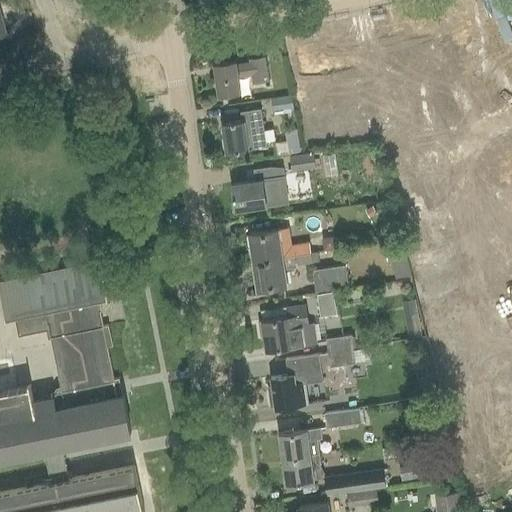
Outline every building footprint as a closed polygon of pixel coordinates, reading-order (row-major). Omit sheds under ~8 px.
[(382,25),(386,54),(487,43),(483,13),(382,25)] [(315,50),(325,96),(342,92),(346,112),(353,111),(341,45),(315,50)] [(325,96),(315,50),(290,55),(302,121),(313,118),(309,99),(325,96)] [(238,75),(253,73),(255,83),(269,81),(265,56),(251,59),(251,61),(237,63),(236,59),(214,62),(219,93),(241,90),(238,75)] [(423,56),(402,59),(405,81),(426,78),(423,56)] [(460,73),(468,123),(484,120),(487,136),(493,135),(483,70),(460,73)] [(468,123),(460,73),(434,78),(445,143),(457,141),(454,126),(468,123)] [(407,82),(415,131),(434,128),(437,144),(445,143),(434,78),(407,82)] [(415,131),(407,82),(381,86),(391,152),(406,149),(403,133),(415,131)] [(293,94),(273,97),(275,110),(287,108),(289,117),(296,116),(293,94)] [(224,121),(229,151),(267,146),(261,108),(251,109),(252,117),(224,121)] [(297,129),(286,131),(290,154),(301,152),(297,129)] [(489,190),(511,178),(511,149),(478,165),(489,190)] [(314,152),(291,156),(294,171),(317,167),(314,152)] [(256,179),(233,182),(237,208),(240,208),(242,211),(249,210),(250,206),(267,204),(288,200),(283,167),(272,166),(255,169),(256,179)] [(511,178),(489,190),(499,211),(511,205),(511,178)] [(374,205),(366,209),(371,218),(378,214),(374,205)] [(511,205),(499,211),(509,233),(511,231),(511,205)] [(290,227),(250,232),(255,259),(284,255),(284,257),(295,255),(294,246),(290,227)] [(336,236),(325,237),(326,249),(337,248),(336,236)] [(402,241),(385,245),(389,262),(406,258),(402,241)] [(288,283),(285,266),(314,261),(311,243),(294,246),(295,255),(284,257),(284,255),(255,259),(259,287),(288,283)] [(0,458),(46,450),(53,482),(0,492),(0,511),(145,511),(136,465),(71,479),(68,464),(64,446),(132,432),(125,394),(124,394),(122,386),(120,377),(115,378),(108,345),(113,344),(110,324),(104,325),(101,310),(102,309),(100,298),(109,296),(102,263),(1,284),(7,317),(16,315),(20,334),(50,327),(62,386),(57,387),(53,394),(53,397),(34,401),(31,385),(0,391),(0,458)] [(347,264),(314,268),(317,289),(350,285),(348,273),(347,264)] [(310,324),(307,304),(287,307),(289,316),(263,320),(260,320),(262,335),(266,335),(268,349),(318,342),(315,323),(310,324)] [(419,313),(410,314),(414,337),(423,335),(419,313)] [(327,338),(329,350),(355,347),(353,334),(327,338)] [(329,350),(331,366),(365,362),(363,346),(355,347),(329,350)] [(310,402),(307,382),(323,379),(319,352),(287,357),(289,373),(272,376),(274,391),(270,391),(272,406),(276,405),(276,407),(310,402)] [(495,386),(447,405),(458,431),(505,412),(495,386)] [(360,408),(326,413),(328,427),(362,422),(360,408)] [(283,458),(321,454),(319,439),(324,438),(322,427),(280,433),(283,458)] [(423,445),(423,438),(407,440),(408,447),(423,445)] [(423,457),(426,476),(459,470),(456,452),(423,457)] [(321,454),(283,458),(287,485),(315,481),(315,479),(318,479),(316,465),(323,464),(321,454)] [(384,468),(327,476),(329,493),(349,490),(377,486),(387,484),(384,468)] [(377,486),(349,490),(351,504),(379,500),(377,486)] [(461,511),(459,493),(436,496),(437,511),(461,511)] [(331,511),(330,502),(318,504),(302,506),(303,511),(331,511)]
